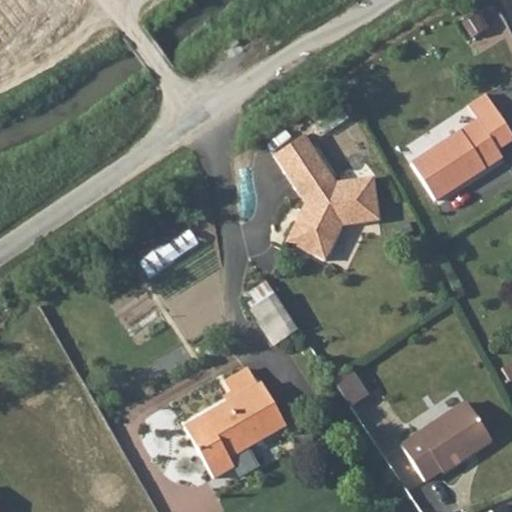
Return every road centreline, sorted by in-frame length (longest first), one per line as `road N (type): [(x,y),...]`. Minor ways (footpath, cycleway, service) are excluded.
road 1 (unclassified): [(375,0),(0,251)]
road 2 (track): [(0,79),(116,12)]
road 3 (track): [(116,12),(198,116)]
